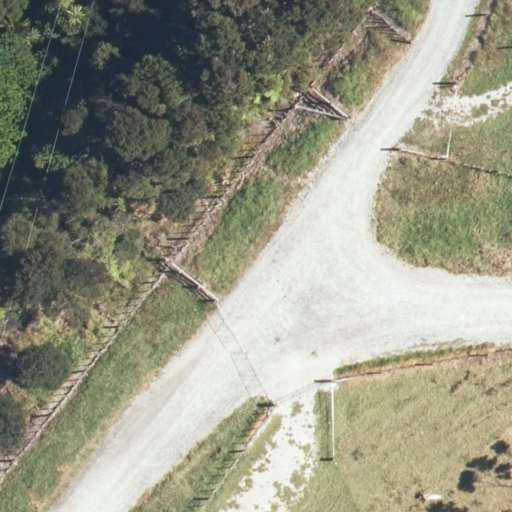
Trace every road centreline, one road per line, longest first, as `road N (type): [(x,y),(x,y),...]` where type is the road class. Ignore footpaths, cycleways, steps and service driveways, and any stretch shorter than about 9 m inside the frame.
road 1 (track): [(511,318),(253,376),(152,511)]
road 2 (track): [(417,0),(392,104),(253,376)]
